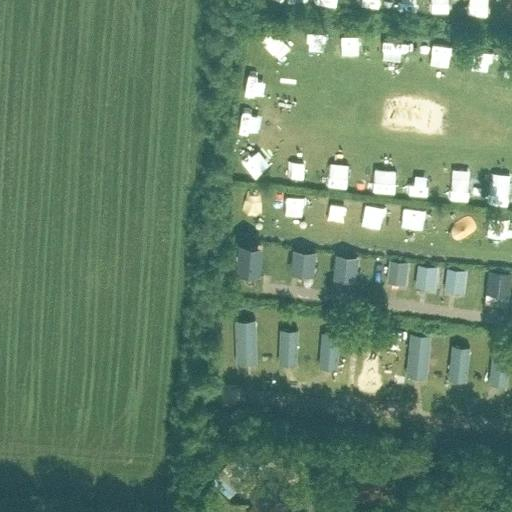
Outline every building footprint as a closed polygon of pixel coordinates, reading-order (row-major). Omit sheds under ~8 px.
[(270,57),(287,50),(277,26),(260,32),(270,57)] [(390,35),(390,65),(408,65),(408,35),(390,35)] [(428,75),(447,77),(452,40),(433,37),(428,75)] [(256,173),(271,156),(260,145),(244,163),(256,173)] [(363,185),(374,185),(375,161),(364,161),(363,185)] [(434,195),(436,165),(423,164),(420,194),(434,195)] [(353,183),(353,166),(335,166),(336,184),(353,183)] [(401,192),(402,171),(383,170),(382,191),(401,192)] [(483,202),(482,186),(462,188),(463,203),(483,202)] [(241,189),(242,210),(265,209),(264,188),(241,189)] [(286,194),(287,215),(306,214),(304,193),(286,194)] [(502,206),(511,205),(511,193),(502,194),(502,206)] [(501,244),(502,218),(487,218),(487,243),(501,244)] [(260,245),(239,243),(237,265),(245,265),(245,260),(258,261),(260,245)] [(311,269),(312,248),(291,247),(290,268),(311,269)] [(355,271),(356,250),(335,249),(334,270),(355,271)] [(405,283),(407,262),(385,260),(384,282),(405,283)] [(436,287),(438,266),(416,265),(415,286),(436,287)] [(465,289),(466,268),(445,267),(444,288),(465,289)] [(506,305),(509,272),(488,270),(485,303),(506,305)] [(256,318),(235,319),(236,359),(257,359),(256,318)] [(298,329),(280,328),(278,361),(296,362),(298,329)] [(339,332),(321,331),(318,364),(336,365),(339,332)] [(432,335),(411,332),(405,373),(426,376),(432,335)] [(471,346),(452,343),(448,377),(467,380),(471,346)] [(511,356),(511,349),(492,347),(488,383),(509,385),(511,356)] [(248,455),(218,485),(235,502),(265,472),(248,455)] [(357,497),(387,487),(379,457),(348,466),(357,497)] [(282,511),(293,501),(271,480),(251,500),(254,503),(245,511),(282,511)] [(434,511),(462,511),(468,510),(455,480),(426,494),(434,511)]
